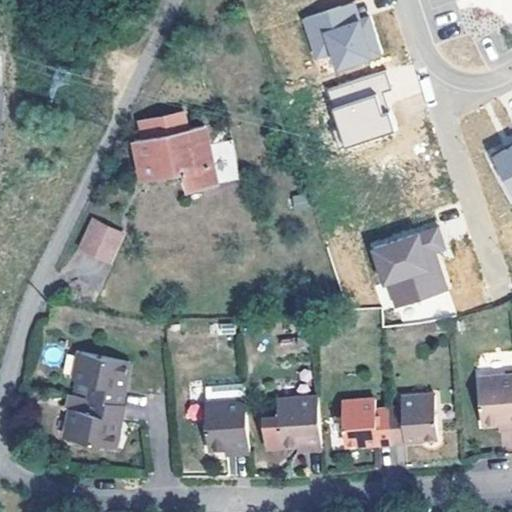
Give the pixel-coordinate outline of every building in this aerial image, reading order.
[(355,0),(354,0),(342,4),(348,22),(361,17),(355,0)] [(348,22),(342,4),(305,17),(318,55),(334,50),(340,66),(382,52),(370,15),(348,22)] [(387,68),(329,88),(341,125),(334,127),(341,146),(398,127),(385,89),(393,87),(387,68)] [(176,126),(148,131),(149,137),(134,140),(142,178),(182,171),(187,190),(216,184),(203,127),(177,131),(176,126)] [(511,145),(496,153),(511,182),(511,145)] [(304,192),(291,195),(293,209),(307,207),(304,192)] [(127,235),(98,220),(84,249),(113,263),(127,235)] [(435,226),(370,248),(381,283),(385,282),(393,306),(444,289),(436,263),(427,266),(423,254),(442,247),(435,226)] [(432,251),(423,254),(427,266),(436,263),(432,251)] [(91,386),(88,401),(120,407),(123,392),(118,391),(119,383),(120,378),(125,379),(129,359),(83,350),(76,383),(91,386)] [(505,424),(507,431),(511,430),(511,377),(476,381),(480,426),(496,424),(505,424)] [(418,438),(423,437),(438,436),(435,396),(403,398),(403,408),(388,409),(391,444),(406,444),(406,439),(418,438)] [(113,422),(119,423),(122,408),(120,407),(88,401),(72,398),(69,414),(71,414),(65,446),(113,455),(116,437),(110,436),(112,427),(113,422)] [(307,451),(322,450),(316,399),(277,402),(278,419),(263,420),(265,443),(272,448),(280,448),(296,446),(301,446),(307,446),(307,451)] [(378,441),(379,445),(391,444),(388,409),(377,410),(376,400),(342,404),(345,444),(361,443),(365,442),(378,441)] [(249,453),(245,402),(205,404),(208,449),(225,449),(229,449),(234,449),(234,454),(249,453)] [(263,420),(278,419),(277,404),(263,420)] [(116,437),(119,423),(113,422),(112,427),(110,436),(116,437)]
